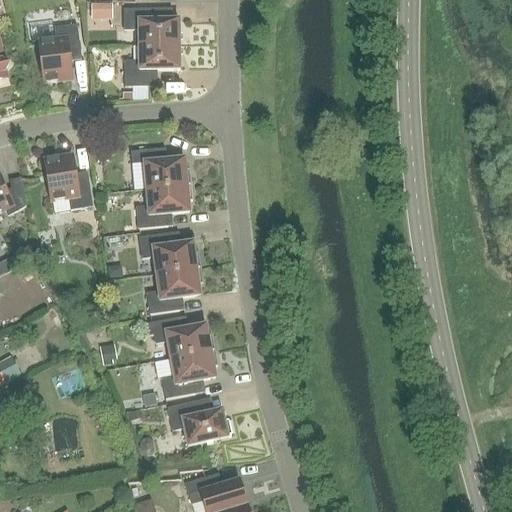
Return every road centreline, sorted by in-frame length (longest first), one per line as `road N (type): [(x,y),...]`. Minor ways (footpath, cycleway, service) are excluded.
road 1 (secondary): [(488,511),(422,256),(408,0)]
road 2 (unclassified): [(301,511),(263,390),(226,111)]
road 3 (unclassified): [(0,137),(79,120),(226,111)]
